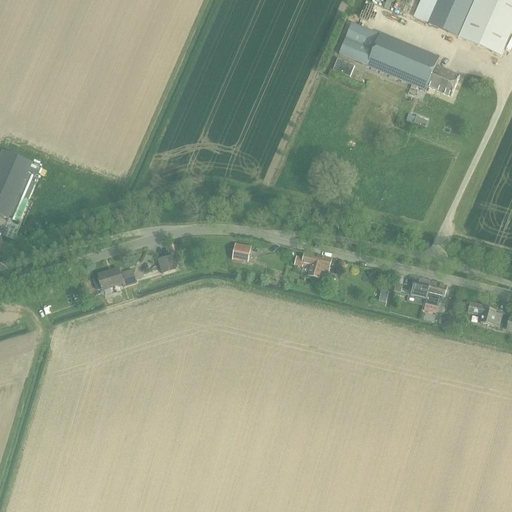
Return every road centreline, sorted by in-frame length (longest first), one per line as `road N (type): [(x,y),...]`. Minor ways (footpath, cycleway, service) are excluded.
road 1 (unclassified): [(511,295),(211,228),(156,237),(0,287)]
road 2 (track): [(0,308),(24,309),(39,337),(0,481)]
